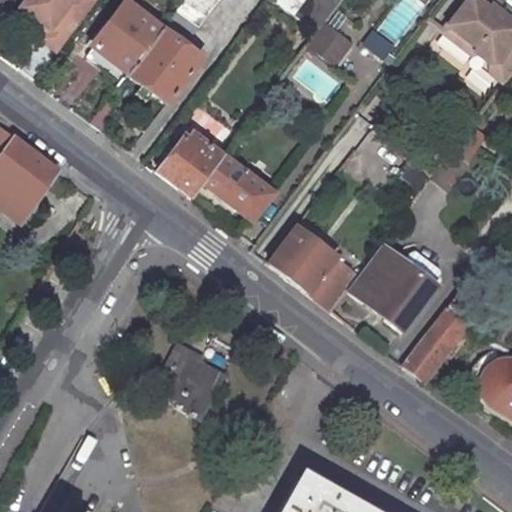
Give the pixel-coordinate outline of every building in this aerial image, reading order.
[(31,18),(43,27),(39,32),(35,37),(36,37),(53,50),(90,0),(20,0),(15,7),(31,18)] [(158,25),(123,0),(117,0),(103,18),(107,21),(89,45),(123,72),(145,43),(155,28),(156,27),(158,25)] [(184,38),(213,0),(176,0),(161,21),(184,38)] [(271,0),(312,30),(322,16),(333,0),(271,0)] [(469,47),(483,57),(487,57),(488,68),(500,77),(511,60),(511,7),(506,16),(488,3),(484,1),(483,3),(478,0),(456,0),(437,26),(467,49),(469,47)] [(305,39),(333,61),(350,37),(322,16),(312,30),(305,39)] [(26,24),(39,32),(43,27),(31,18),(26,24)] [(196,59),(155,28),(145,43),(123,72),(163,103),(196,59)] [(100,132),(116,111),(101,100),(86,121),(100,132)] [(0,210),(19,225),(59,172),(9,135),(8,137),(0,131),(0,210)] [(182,136),(153,172),(187,198),(219,154),(190,132),(185,138),(182,136)] [(449,145),(428,173),(442,184),(462,156),(449,145)] [(221,200),(247,219),(268,191),(219,154),(187,198),(210,214),(221,200)] [(264,264),(323,311),(344,283),(354,270),(294,225),(264,264)] [(402,325),(434,282),(427,277),(399,256),(377,239),(354,270),(344,283),(358,293),(366,283),(389,301),(382,311),(402,325)] [(399,256),(427,277),(434,268),(405,247),(399,256)] [(389,301),(366,283),(358,293),(382,311),(389,301)] [(453,286),(394,365),(417,382),(463,318),(457,315),(469,299),(453,286)] [(200,356),(176,342),(150,387),(174,401),(172,406),(196,421),(222,374),(198,360),(200,356)] [(511,373),(493,363),(472,395),(511,421),(511,373)] [(350,511),(296,482),(279,511),(350,511)]
